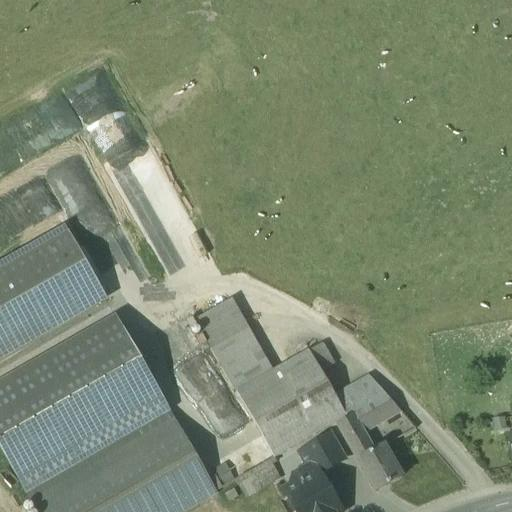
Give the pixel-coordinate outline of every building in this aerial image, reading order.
[(66,231),(0,268),(0,360),(105,301),(66,231)] [(0,441),(30,493),(171,411),(122,327),(0,398),(0,441)] [(247,328),(211,350),(236,393),(273,372),(247,328)] [(334,366),(322,344),(309,353),(321,373),(334,366)] [(309,353),(308,352),(273,372),(298,416),(334,396),(321,373),(309,353)] [(298,416),(273,372),(236,393),(275,460),(336,425),(345,419),(346,420),(352,416),(356,423),(360,421),(392,403),(369,376),(334,396),(298,416)] [(360,421),(356,423),(363,435),(400,413),(392,403),(360,421)] [(356,423),(352,416),(346,420),(345,419),(336,425),(375,493),(402,478),(384,447),(373,453),(363,435),(356,423)] [(183,511),(215,494),(174,421),(32,503),(37,511),(183,511)] [(329,437),(300,454),(308,468),(314,465),(319,475),(343,461),(329,437)] [(270,463),(236,482),(246,500),(280,480),(270,463)] [(340,511),(319,475),(314,465),(308,468),(294,477),(290,489),(284,493),(295,511),(340,511)]
